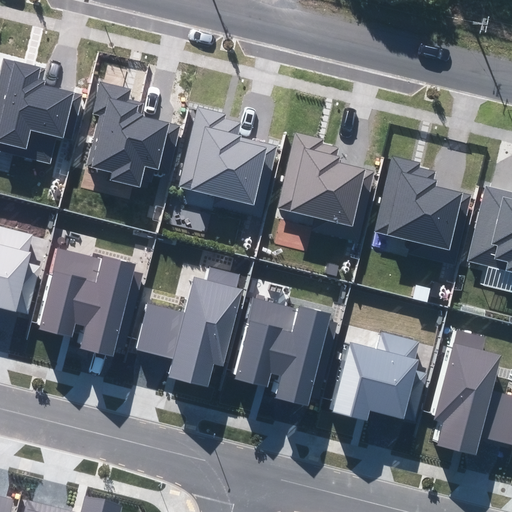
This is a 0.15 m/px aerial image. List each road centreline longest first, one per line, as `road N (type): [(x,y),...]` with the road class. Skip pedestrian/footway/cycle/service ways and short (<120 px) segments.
road 1 (unclassified): [(511,78),(195,0)]
road 2 (residential): [(239,472),(0,409)]
road 3 (residential): [(389,511),(239,472)]
